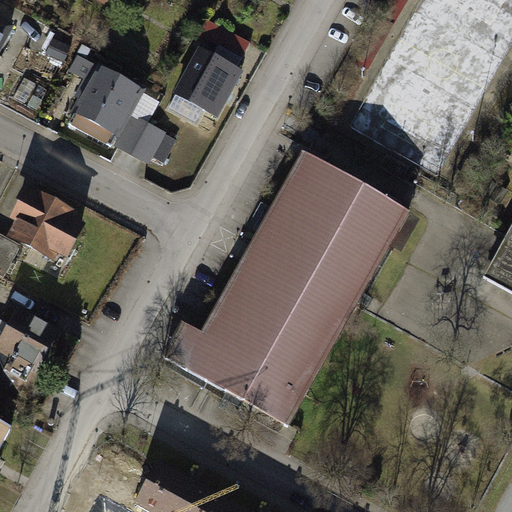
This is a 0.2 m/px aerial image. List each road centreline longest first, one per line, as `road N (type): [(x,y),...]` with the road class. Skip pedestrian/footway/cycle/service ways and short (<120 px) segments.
road 1 (residential): [(318,0),(191,230)]
road 2 (residential): [(106,390),(328,511)]
road 3 (residential): [(0,128),(191,230)]
road 4 (residential): [(191,230),(106,390)]
road 5 (residential): [(106,390),(41,511)]
